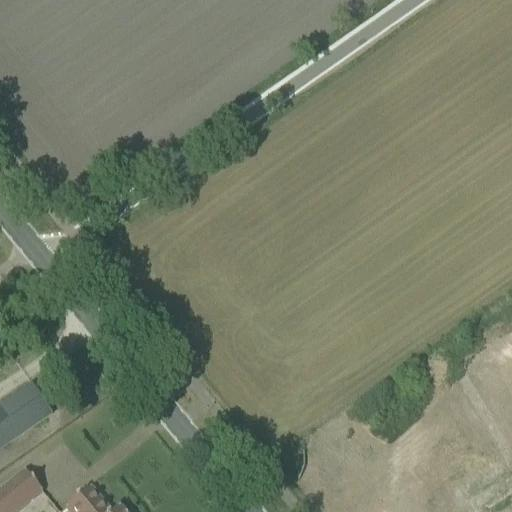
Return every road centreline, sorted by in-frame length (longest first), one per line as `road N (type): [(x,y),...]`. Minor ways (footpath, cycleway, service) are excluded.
road 1 (unclassified): [(38,259),(408,0)]
road 2 (secondary): [(246,511),(38,259)]
